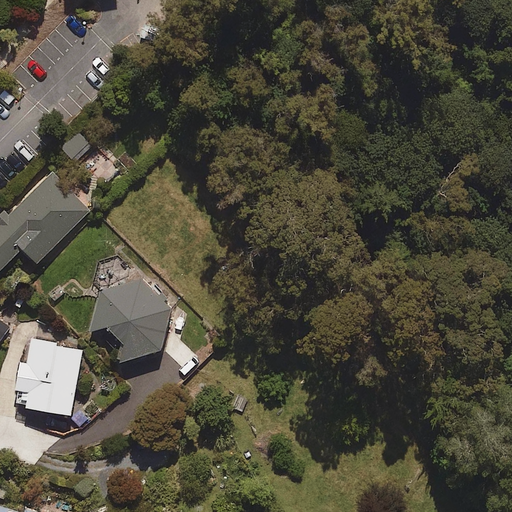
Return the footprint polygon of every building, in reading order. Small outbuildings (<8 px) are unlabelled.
[(94,149),(80,136),(64,153),(77,166),(94,149)] [(0,266),(21,246),(36,262),(90,208),(51,170),(7,214),(3,210),(0,212),(0,266)] [(101,298),(94,338),(113,333),(129,349),(124,371),(167,357),(177,316),(145,285),(101,298)] [(87,353),(35,345),(31,367),(25,366),(19,402),(32,404),(30,415),(76,422),(87,353)] [(49,511),(0,502),(0,511),(49,511)]
